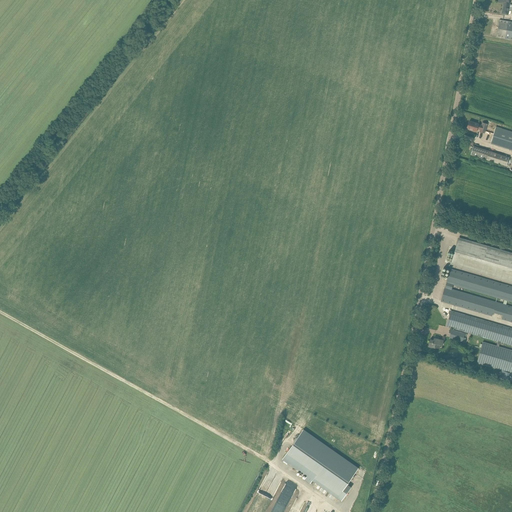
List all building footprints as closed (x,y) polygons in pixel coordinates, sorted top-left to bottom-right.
[(498,0),(498,2),(503,3),(502,10),(501,14),(508,15),(509,10),(511,10),(511,0),(509,0),(498,0)] [(496,37),(511,39),(511,22),(499,20),(496,37)] [(477,129),(480,130),(480,132),(485,134),(487,124),(483,123),(482,125),(478,124),(479,124),(469,121),(467,128),(472,130),(472,131),(476,132),(477,129)] [(491,143),(511,149),(511,131),(496,127),(491,143)] [(509,157),(474,146),(471,155),(506,166),(509,157)] [(511,253),(459,238),(452,264),(511,281),(511,253)] [(511,321),(511,287),(505,285),(455,270),(450,269),(446,283),(447,283),(445,287),(441,301),(446,302),(492,316),(493,312),(503,315),(502,319),(511,321)] [(500,342),(511,345),(511,329),(451,311),(446,326),(450,327),(449,332),(451,333),(449,338),(463,341),(465,333),(454,330),(454,328),(498,341),(497,346),(483,342),(477,363),(510,372),(511,367),(511,350),(499,346),(500,342)] [(428,346),(435,348),(436,343),(443,345),(444,340),(434,338),(434,340),(430,339),(428,346)] [(313,480),(342,500),(351,487),(347,484),(358,469),(303,430),(283,459),(307,476),(305,479),(310,483),(313,480)]
